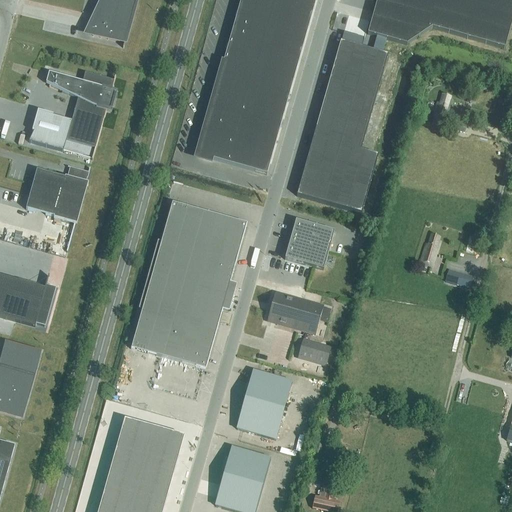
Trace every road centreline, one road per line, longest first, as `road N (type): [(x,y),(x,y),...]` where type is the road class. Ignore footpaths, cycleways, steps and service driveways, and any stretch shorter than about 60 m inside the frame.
road 1 (unclassified): [(331,0),(185,511)]
road 2 (primary): [(56,511),(199,0)]
road 3 (track): [(385,406),(443,417),(511,165)]
